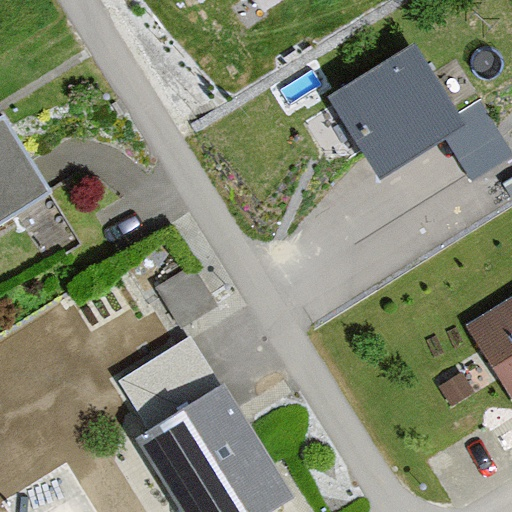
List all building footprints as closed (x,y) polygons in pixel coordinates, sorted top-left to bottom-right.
[(410,45),(326,97),(377,179),(461,128),(410,45)] [(0,118),(0,210),(41,186),(0,118)] [(189,266),(152,288),(176,329),(213,308),(189,266)] [(511,296),(466,325),(511,399),(511,296)] [(220,385),(133,439),(178,511),(265,511),(290,497),(220,385)]
